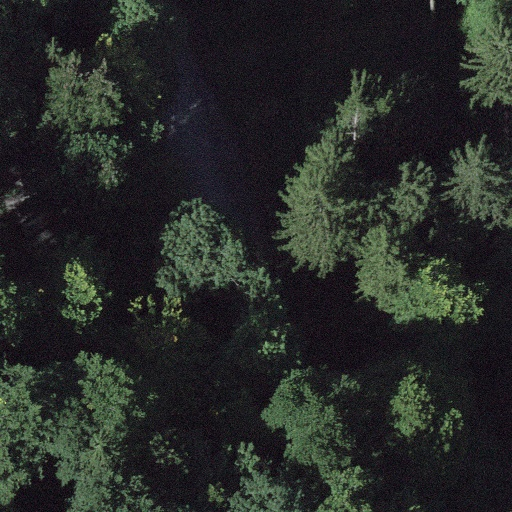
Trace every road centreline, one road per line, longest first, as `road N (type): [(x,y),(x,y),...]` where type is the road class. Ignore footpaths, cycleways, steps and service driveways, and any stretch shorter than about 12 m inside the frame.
road 1 (track): [(135,0),(193,111),(297,415),(355,511)]
road 2 (track): [(221,511),(0,168)]
